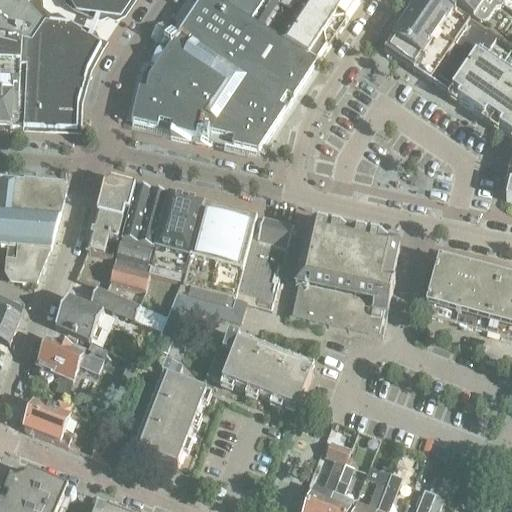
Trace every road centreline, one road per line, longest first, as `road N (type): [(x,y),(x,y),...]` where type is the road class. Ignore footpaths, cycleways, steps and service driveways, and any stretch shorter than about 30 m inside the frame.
road 1 (residential): [(99,166),(0,409)]
road 2 (residential): [(511,246),(292,193)]
road 3 (residential): [(292,193),(305,120),(390,0)]
road 4 (residential): [(292,193),(119,153),(99,166)]
road 5 (residential): [(99,166),(100,101),(164,0)]
road 6 (residential): [(166,511),(0,448)]
